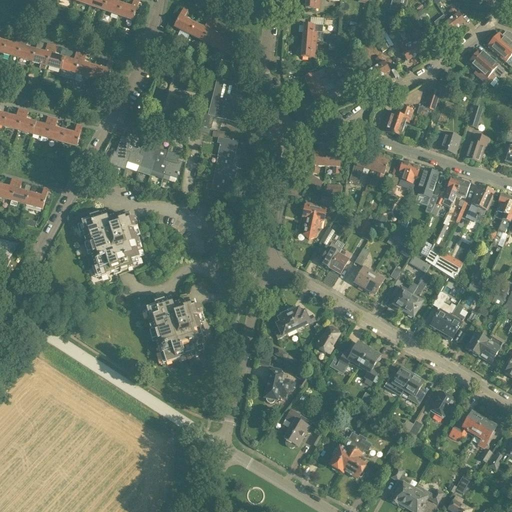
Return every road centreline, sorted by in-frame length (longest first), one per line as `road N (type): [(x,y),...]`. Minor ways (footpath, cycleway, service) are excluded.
road 1 (residential): [(511,404),(266,259)]
road 2 (residential): [(221,446),(8,309)]
road 3 (residential): [(253,306),(218,282),(215,245),(203,222),(75,186)]
road 4 (residential): [(352,131),(369,104),(511,2)]
road 5 (residential): [(75,186),(146,49),(161,0)]
road 6 (residential): [(511,184),(352,131)]
road 7 (residential): [(221,446),(253,306)]
road 8 (residential): [(8,309),(75,186)]
road 9 (residential): [(290,131),(263,63),(269,0)]
road 10 (residential): [(266,259),(290,131)]
road 11 (residential): [(331,511),(221,446)]
